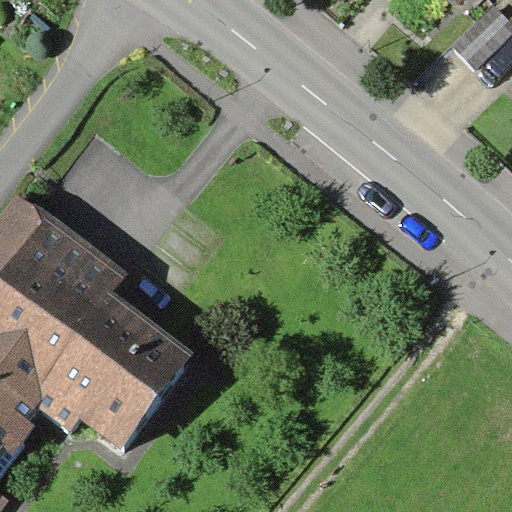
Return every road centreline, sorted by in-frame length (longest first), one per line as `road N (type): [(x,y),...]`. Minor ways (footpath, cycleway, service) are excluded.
road 1 (tertiary): [(188,0),(511,265)]
road 2 (track): [(310,511),(509,263)]
road 3 (residential): [(139,0),(0,181)]
